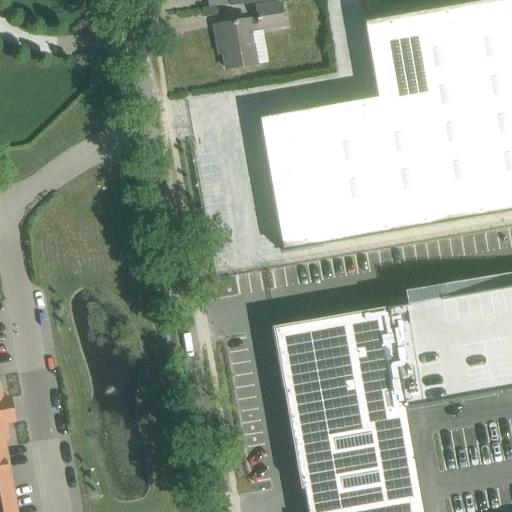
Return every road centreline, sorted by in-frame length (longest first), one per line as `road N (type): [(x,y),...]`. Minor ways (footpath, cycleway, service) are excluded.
road 1 (tertiary): [(219,511),(152,131)]
road 2 (unclassified): [(15,211),(6,243),(51,511)]
road 3 (unclassified): [(152,131),(94,149),(15,211)]
road 4 (tertiary): [(152,131),(128,0)]
